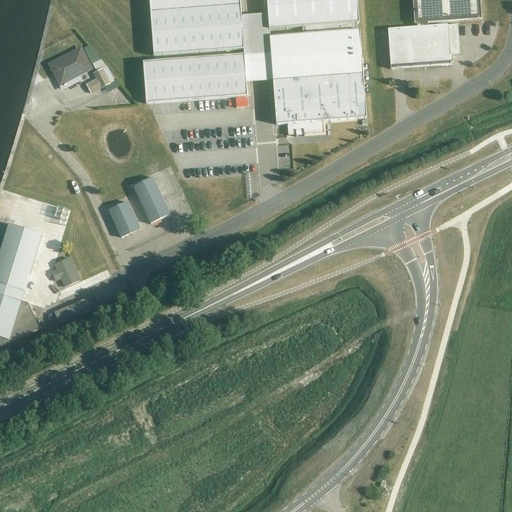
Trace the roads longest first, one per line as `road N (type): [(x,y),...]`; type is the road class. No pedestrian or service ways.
road 1 (unclassified): [(122,276),(302,189),(488,77),(511,47)]
road 2 (primary): [(0,407),(233,294)]
road 3 (primary): [(397,205),(233,294)]
road 4 (primary): [(319,490),(375,431),(420,340)]
road 5 (primary): [(233,294),(391,221)]
road 6 (primary): [(420,340),(432,273),(412,211)]
road 7 (primary): [(511,149),(397,205)]
road 8 (primary): [(391,221),(418,282),(420,340)]
